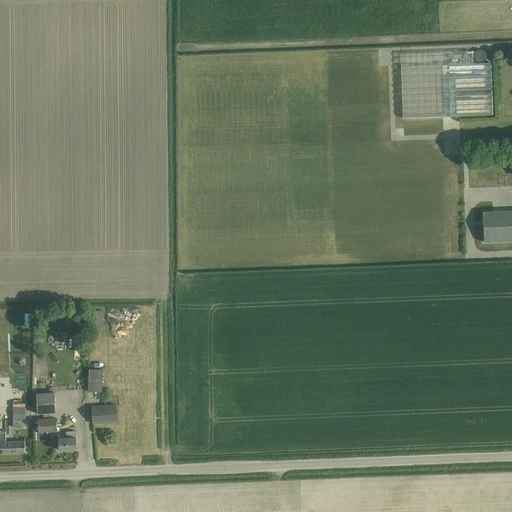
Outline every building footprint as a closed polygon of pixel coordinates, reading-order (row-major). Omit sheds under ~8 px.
[(476,60),(478,62),(480,62),(482,62),(484,61),(486,59),(486,57),(486,55),(486,53),(484,51),(483,50),(480,50),(478,51),(476,51),(475,53),(474,55),(474,57),(475,59),(476,60)] [(473,51),(400,54),(403,118),(493,115),(491,64),(474,65),(473,51)] [(485,242),(511,240),(511,210),(483,212),(485,242)] [(102,392),(102,370),(90,369),(89,391),(102,392)] [(57,412),(55,391),(37,393),(38,414),(57,412)] [(117,422),(117,412),(116,404),(92,406),(94,424),(117,422)] [(13,419),(25,419),(24,407),(13,407),(13,419)] [(56,418),(32,420),(34,440),(38,440),(38,431),(57,429),(56,418)] [(76,450),(76,440),(76,430),(67,431),(67,437),(59,437),(60,450),(76,450)] [(0,453),(26,452),(25,442),(25,438),(14,438),(14,441),(6,442),(6,432),(0,432),(0,453)]
